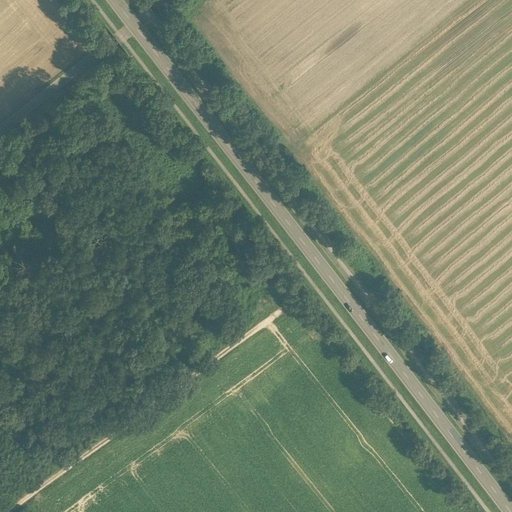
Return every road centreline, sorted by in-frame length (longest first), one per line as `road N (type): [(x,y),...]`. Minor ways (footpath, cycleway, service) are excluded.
road 1 (primary): [(509,511),(115,0)]
road 2 (track): [(298,306),(7,511)]
road 3 (unclassified): [(0,147),(104,63)]
